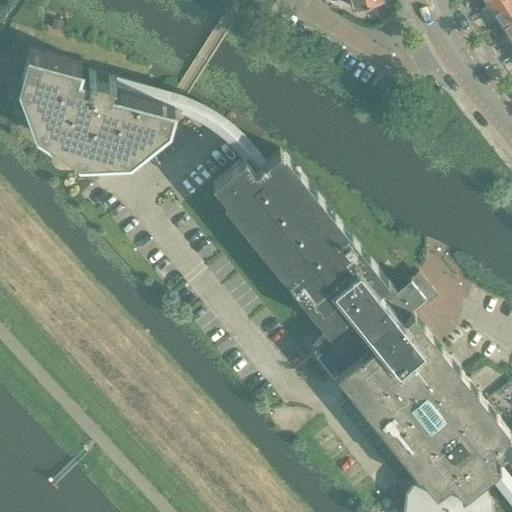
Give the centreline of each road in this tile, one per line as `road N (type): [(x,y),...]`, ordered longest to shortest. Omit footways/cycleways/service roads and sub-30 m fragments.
road 1 (residential): [(137,186),(301,391),(321,396)]
road 2 (unclassified): [(0,331),(166,511)]
road 3 (residential): [(321,396),(444,304),(511,336)]
road 4 (residential): [(293,0),(396,66),(449,48)]
